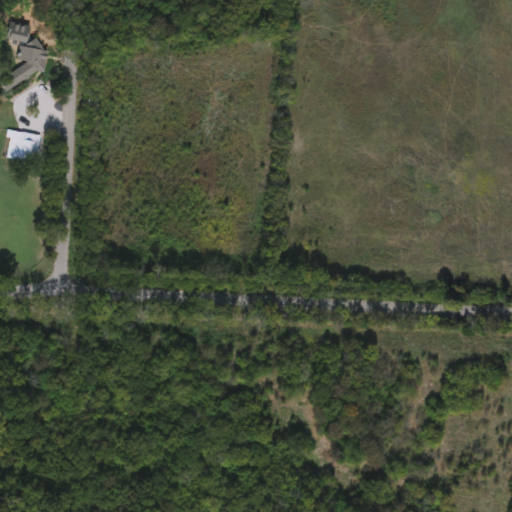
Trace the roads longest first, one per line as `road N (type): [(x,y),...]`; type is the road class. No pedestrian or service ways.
road 1 (residential): [(511,314),(0,288)]
road 2 (residential): [(69,0),(62,290)]
